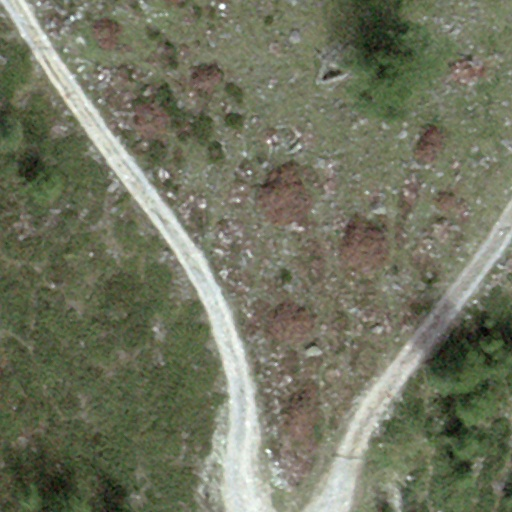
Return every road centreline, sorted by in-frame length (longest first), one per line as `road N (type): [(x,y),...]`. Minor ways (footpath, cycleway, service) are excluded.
road 1 (track): [(250,511),(240,377),(216,307),(14,0)]
road 2 (track): [(511,224),(495,258),(380,403),(337,511)]
